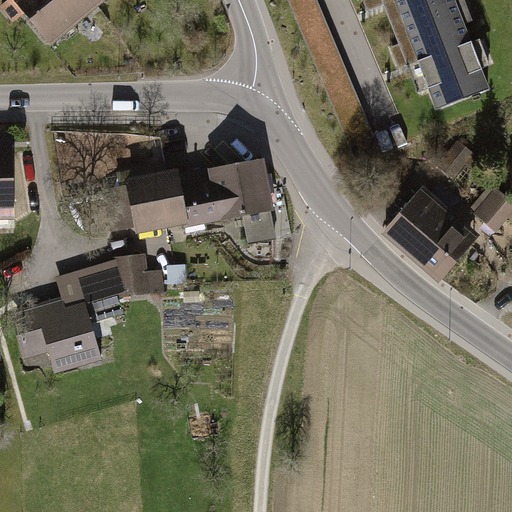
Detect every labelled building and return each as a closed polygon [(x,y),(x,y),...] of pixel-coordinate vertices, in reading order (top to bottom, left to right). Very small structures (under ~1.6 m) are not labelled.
[(107,0),(7,0),(11,4),(1,13),(14,29),(24,20),(50,49),(107,0)] [(317,0),(286,0),(348,148),(374,137),(317,0)] [(367,0),(358,4),(362,15),(381,8),(397,51),(390,54),(395,68),(416,61),(435,109),(481,92),(474,75),(485,71),(475,47),(466,50),(457,28),(468,24),(458,0),(457,0),(450,3),(448,0),(367,0)] [(0,225),(11,225),(9,143),(0,143),(0,225)] [(475,159),(458,146),(446,162),(440,157),(431,169),(454,186),(475,159)] [(278,244),(264,162),(236,168),(250,245),(278,244)] [(243,220),(239,186),(236,168),(179,171),(152,176),(134,181),(125,186),(128,200),(137,240),(193,228),(243,220)] [(498,235),(511,219),(511,204),(493,188),(471,212),(498,235)] [(384,239),(439,285),(478,240),(423,193),(384,239)] [(58,382),(101,370),(85,311),(121,302),(159,301),(161,278),(146,275),(146,259),(113,262),(56,281),(63,301),(33,313),(37,326),(15,337),(23,367),(48,358),(58,382)] [(187,273),(171,273),(171,291),(187,291),(187,273)]
